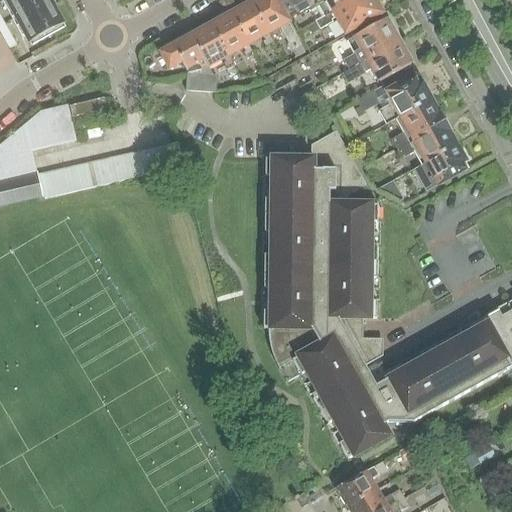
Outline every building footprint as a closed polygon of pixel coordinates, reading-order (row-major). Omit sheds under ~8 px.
[(49,0),(5,0),(30,44),(63,26),(49,0)] [(300,46),(276,2),(275,0),(254,0),(253,1),(253,4),(252,4),(270,37),(281,31),(292,50),(300,46)] [(279,0),(287,14),(293,10),(312,0),(279,0)] [(312,0),(293,10),(297,17),(308,11),(309,13),(327,3),(332,13),(356,0),(312,0)] [(382,15),(381,13),(384,12),(377,0),(374,0),(373,0),(356,0),(332,13),(315,23),(319,31),(332,24),(331,22),(336,19),(345,35),(382,15)] [(262,44),(266,50),(275,46),(270,37),(252,4),(243,9),(240,8),(233,12),(233,14),(231,15),(249,48),(262,41),(263,43),(262,44)] [(211,26),(229,59),(241,52),(246,61),(247,61),(249,65),(254,69),(259,67),(249,48),(231,15),(223,20),(221,18),(213,23),(213,25),(211,26)] [(348,71),(398,44),(392,33),(395,32),(390,23),(387,24),(385,21),(352,40),(359,53),(343,62),(348,71)] [(316,33),(311,25),(306,28),(310,36),(316,33)] [(234,68),(229,59),(211,26),(203,31),(201,29),(193,33),(193,36),(190,38),(208,70),(222,63),(226,72),(234,68)] [(6,27),(0,29),(0,33),(2,37),(9,33),(6,27)] [(9,33),(2,37),(6,43),(13,39),(9,33)] [(182,66),(187,75),(212,77),(208,70),(190,38),(185,41),(182,40),(164,50),(164,52),(161,54),(171,72),(182,66)] [(13,39),(6,43),(9,49),(16,45),(13,39)] [(404,54),(398,44),(348,71),(348,72),(341,76),(347,85),(370,73),(377,85),(410,66),(409,63),(412,61),(407,52),(404,54)] [(212,77),(187,75),(185,92),(215,94),(216,77),(212,77)] [(382,93),(380,89),(356,103),(362,114),(386,100),(387,102),(385,103),(388,108),(379,113),(385,126),(397,119),(430,101),(428,98),(429,95),(424,85),(418,88),(414,81),(404,87),(402,82),(382,93)] [(316,93),(313,88),(304,92),(307,98),(316,93)] [(107,111),(104,99),(85,104),(69,108),(71,120),(107,111)] [(430,101),(397,119),(405,134),(391,142),(395,150),(442,123),(437,114),(438,111),(434,104),(431,103),(430,101)] [(56,110),(64,146),(76,144),(67,108),(56,110)] [(64,146),(56,110),(45,113),(54,149),(64,146)] [(35,118),(43,151),(54,149),(45,113),(39,114),(35,118)] [(43,151),(35,118),(25,126),(32,154),(43,151)] [(0,166),(33,159),(32,154),(25,126),(0,146),(0,166)] [(420,150),(428,164),(456,148),(455,146),(456,143),(452,136),(449,135),(444,126),(397,152),(402,161),(420,150)] [(364,367),(380,359),(370,341),(362,340),(363,320),(376,320),(378,207),(329,206),(329,192),(334,192),(339,201),(366,187),(336,133),(311,147),(311,161),(265,160),(263,330),(268,330),(268,332),(268,335),(268,341),(269,345),(270,351),(272,355),(273,360),(276,365),(278,370),(286,385),(300,377),(347,461),(390,437),(384,426),(388,424),(412,424),(511,368),(511,303),(385,375),(388,381),(376,388),(364,367)] [(177,144),(166,146),(171,171),(183,168),(177,144)] [(166,146),(154,149),(160,174),(171,171),(166,146)] [(428,164),(413,172),(426,194),(440,186),(465,172),(461,165),(466,162),(461,152),(458,151),(456,148),(428,164)] [(154,149),(142,152),(148,176),(160,174),(154,149)] [(142,152),(131,155),(136,179),(148,176),(142,152)] [(131,155),(119,157),(125,182),(136,179),(131,155)] [(119,157),(108,160),(113,184),(125,182),(119,157)] [(33,159),(0,166),(0,182),(37,173),(33,159)] [(108,160),(96,163),(102,187),(113,184),(108,160)] [(96,163),(85,166),(90,190),(102,187),(96,163)] [(85,166),(73,168),(78,192),(90,190),(85,166)] [(73,168),(61,171),(67,195),(78,192),(73,168)] [(61,171),(50,174),(55,198),(67,195),(61,171)] [(0,207),(43,198),(37,173),(0,182),(0,207)] [(38,177),(44,199),(44,200),(55,198),(50,174),(38,177)] [(391,198),(399,193),(393,183),(378,191),(391,198)] [(402,451),(407,460),(419,453),(415,446),(414,444),(402,451)] [(490,448),(474,456),(479,466),(495,457),(490,448)] [(479,465),(474,456),(474,455),(465,459),(470,469),(479,465)] [(345,484),(337,489),(340,494),(338,495),(346,509),(377,490),(372,482),(387,473),(381,463),(345,484)] [(434,481),(423,487),(429,498),(440,492),(441,492),(435,481),(434,481)] [(377,490),(346,509),(347,511),(381,511),(403,499),(398,492),(384,500),(377,490)] [(309,505),(303,495),(298,498),(297,497),(294,499),(295,499),(295,501),(296,500),(301,509),(309,505)] [(403,499),(381,511),(401,511),(408,508),(403,499)]
